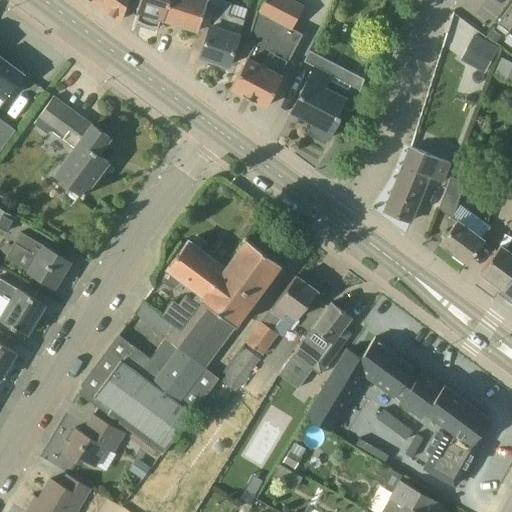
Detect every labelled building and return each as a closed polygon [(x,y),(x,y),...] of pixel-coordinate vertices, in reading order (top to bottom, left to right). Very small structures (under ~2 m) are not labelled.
[(121,20),(127,0),(95,0),(95,2),(121,20)] [(162,19),(163,19),(169,0),(140,0),(137,11),(140,12),(136,24),(137,25),(138,22),(144,24),(144,25),(159,30),(162,19)] [(169,0),(163,19),(199,31),(203,18),(208,0),(169,0)] [(221,0),(208,0),(203,18),(213,21),(201,56),(230,66),(249,9),(221,0)] [(264,0),(259,12),(293,28),(304,6),(291,0),(264,0)] [(511,5),(498,24),(509,31),(508,32),(511,35),(511,5)] [(249,40),(256,43),(289,61),(304,34),(293,28),(259,12),(257,11),(249,40)] [(488,37),(496,44),(502,36),(494,30),(488,37)] [(485,73),(498,47),(474,34),(460,60),(485,73)] [(289,61),(256,43),(232,88),(267,107),(283,77),(282,75),(289,61)] [(0,148),(16,128),(0,115),(0,108),(25,75),(0,55),(0,148)] [(511,82),(511,62),(502,57),(495,75),(511,82)] [(331,75),(315,66),(292,111),(314,123),(310,129),(329,139),(341,115),(338,114),(347,98),(325,87),(331,75)] [(56,176),(84,197),(109,162),(99,154),(111,138),(55,97),(34,125),(48,135),(51,131),(76,149),(56,176)] [(412,222),(430,177),(443,182),(451,162),(411,147),(385,211),(412,222)] [(483,239),(492,226),(459,201),(466,181),(451,175),(439,207),(458,220),(441,243),(468,263),(485,241),(483,239)] [(16,218),(0,208),(0,238),(2,239),(8,230),(8,231),(16,218)] [(7,258),(55,287),(71,261),(22,232),(15,244),(16,244),(7,258)] [(182,329),(192,314),(205,296),(226,268),(204,251),(206,243),(198,238),(192,242),(189,240),(168,269),(169,269),(164,281),(174,288),(184,280),(200,292),(194,300),(187,295),(180,305),(174,301),(164,315),(177,325),(182,329)] [(177,325),(167,338),(206,367),(282,264),(247,239),(226,268),(205,296),(192,314),(182,329),(177,325)] [(481,273),(502,288),(511,274),(511,273),(511,245),(510,251),(501,245),(481,273)] [(511,273),(511,274),(502,288),(503,290),(504,289),(511,295),(511,273)] [(279,334),(274,330),(288,312),(298,319),(318,292),(297,276),(247,343),(263,355),(279,334)] [(28,333),(45,305),(20,289),(19,289),(0,277),(0,294),(12,302),(2,319),(1,318),(1,319),(16,329),(18,326),(28,333)] [(333,302),(295,353),(280,372),(293,382),(308,363),(320,373),(350,333),(344,328),(352,317),(333,302)] [(206,367),(167,338),(153,358),(119,335),(82,385),(90,391),(85,397),(163,455),(220,378),(206,367)] [(489,420),(444,386),(443,388),(423,373),(420,376),(414,371),(416,368),(376,338),(361,359),(348,349),(308,417),(330,430),(364,372),(394,395),(404,382),(411,388),(410,389),(429,404),(425,411),(454,433),(451,439),(440,432),(430,450),(435,453),(427,468),(455,484),(476,445),(472,443),(489,420)] [(0,379),(0,380),(2,377),(5,379),(13,367),(9,365),(17,353),(0,342),(0,379)] [(237,392),(261,359),(244,347),(220,379),(237,392)] [(96,466),(108,446),(115,451),(126,432),(94,414),(84,432),(76,427),(70,438),(73,440),(65,454),(80,463),(82,458),(96,466)] [(295,469),(301,457),(300,457),(289,450),(283,462),(295,469)] [(151,467),(141,461),(133,473),(143,480),(151,467)] [(76,511),(91,487),(68,474),(62,485),(52,479),(40,499),(36,496),(26,511),(76,511)] [(253,474),(240,499),(251,505),(265,480),(253,474)] [(400,480),(382,511),(421,511),(410,506),(419,490),(400,480)]
